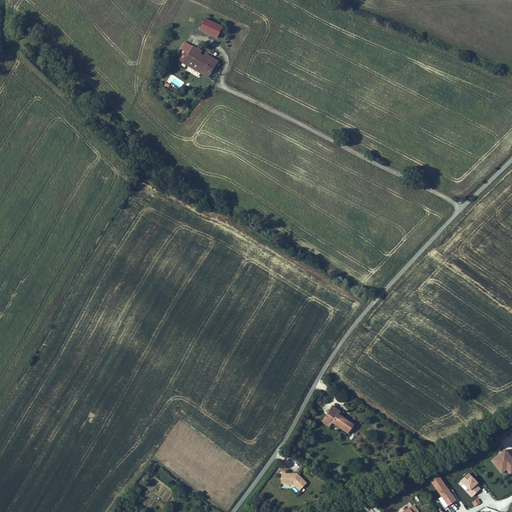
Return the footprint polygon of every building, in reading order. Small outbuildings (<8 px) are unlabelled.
[(215,32),(218,26),(196,15),(191,27),(213,37),(215,32)] [(201,74),(212,58),(199,50),(198,53),(193,50),(195,47),(187,42),(177,59),(187,66),(190,62),(197,66),(195,70),(201,74)] [(332,407),(326,416),(333,420),(331,423),(348,434),(354,425),(338,415),(340,412),(332,407)] [(333,420),(326,416),(322,423),(329,427),(331,423),(333,420)] [(511,472),(511,458),(505,449),(490,461),(501,474),(506,470),(509,475),(511,472)] [(285,472),(281,471),(281,480),(285,480),(285,483),(293,484),(299,490),(306,483),(297,474),(294,474),(294,475),(292,475),(292,474),(285,473),(285,472)] [(479,484),(469,473),(460,482),(469,491),(467,493),(472,498),(481,489),(477,486),(479,484)] [(457,501),(439,476),(431,482),(449,507),(457,501)]
